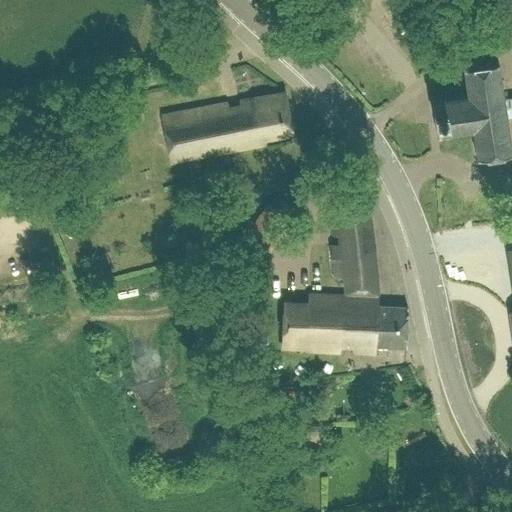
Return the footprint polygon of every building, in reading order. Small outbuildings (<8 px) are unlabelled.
[(511,96),(503,98),(497,61),(463,67),(467,95),(441,99),(441,98),(439,99),(434,100),(434,99),(431,100),(437,136),(439,135),(444,134),(447,134),(472,130),(476,158),(511,153),(506,117),(511,115),(511,96)] [(161,116),(171,163),(263,144),(261,137),(291,131),(282,90),(245,98),(238,100),(239,105),(227,108),(226,102),(161,116)] [(335,203),(330,213),(332,234),(337,233),(338,241),(332,242),(335,274),(344,273),(346,291),(374,292),(364,200),(335,203)] [(286,216),(267,202),(236,246),(256,259),(286,216)] [(284,299),(281,346),(305,347),(305,349),(338,351),(339,344),(351,345),(351,353),(374,355),(374,345),(403,346),(405,306),(375,304),(376,297),(308,293),(308,301),(284,299)]
